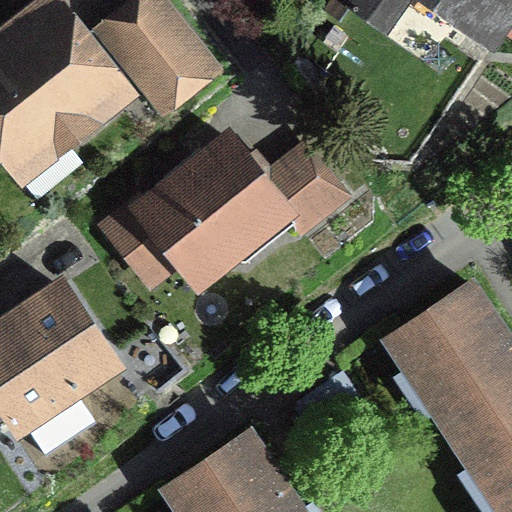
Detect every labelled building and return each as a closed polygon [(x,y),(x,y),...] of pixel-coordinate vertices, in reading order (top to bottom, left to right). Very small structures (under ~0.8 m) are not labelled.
[(212,72),(154,0),(136,0),(97,31),(134,79),(162,56),(189,90),(212,72)] [(511,0),(433,0),(494,42),(511,15),(511,0)] [(52,146),(118,93),(48,5),(0,42),(0,146),(3,150),(26,153),(45,138),(52,146)] [(242,263),(291,224),(225,142),(140,210),(134,202),(102,227),(119,249),(150,225),(195,281),(223,259),(224,261),(242,263)] [(511,511),(511,381),(509,376),(511,373),(511,355),(467,288),(388,341),(502,511),(511,511)] [(107,365),(57,290),(0,328),(0,403),(16,427),(107,365)] [(294,511),(244,437),(165,490),(180,511),(294,511)]
